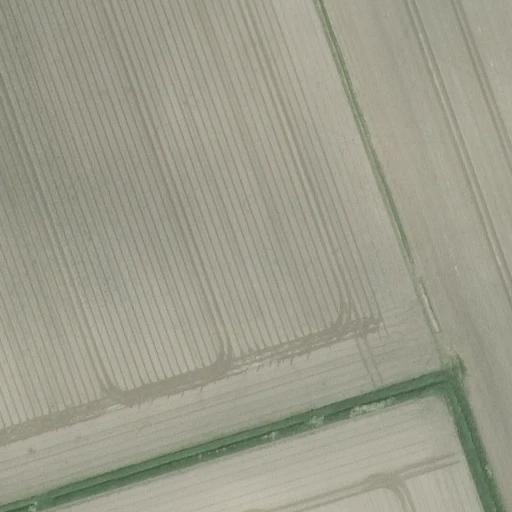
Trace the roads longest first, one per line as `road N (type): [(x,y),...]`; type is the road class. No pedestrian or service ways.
road 1 (track): [(505,511),(327,0)]
road 2 (track): [(10,511),(457,374)]
